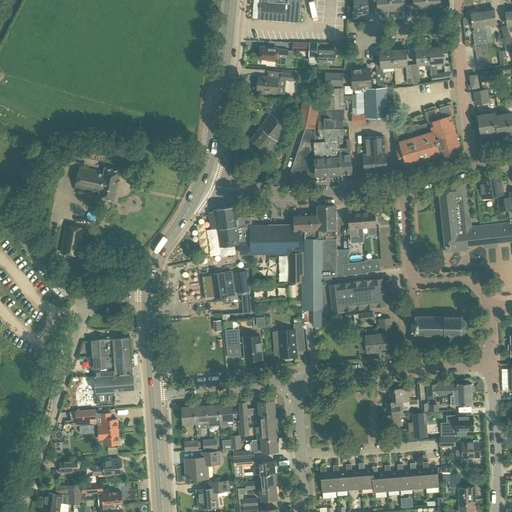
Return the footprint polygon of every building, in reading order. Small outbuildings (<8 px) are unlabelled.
[(260,0),(259,20),(264,20),(286,22),(291,22),(291,21),(299,22),(300,4),(300,0),(260,0)] [(353,6),(352,16),(363,15),(363,12),(368,12),(366,0),(353,0),(354,6),(353,6)] [(376,0),(378,11),(391,10),(389,0),(376,0)] [(389,0),(391,10),(404,9),(403,0),(389,0)] [(413,0),(414,8),(427,7),(426,0),(413,0)] [(495,9),(482,11),(487,42),(487,43),(492,42),(490,24),(497,23),(495,9)] [(507,26),(502,26),(504,44),(511,43),(509,32),(511,31),(511,10),(505,12),(507,26)] [(482,11),(470,13),(472,27),(479,26),(480,32),(473,33),(475,44),(487,42),(482,11)] [(487,42),(475,44),(476,51),(487,49),(487,43),(487,42)] [(293,43),(293,51),(307,52),(307,44),(293,43)] [(309,43),(309,56),(318,57),(318,63),(335,64),(335,49),(319,49),(319,43),(309,43)] [(442,46),(429,47),(430,70),(431,75),(431,81),(444,79),(443,73),(436,74),(435,63),(443,63),(442,46)] [(260,47),(259,58),(267,59),(267,60),(276,61),(276,66),(292,67),(293,58),(287,58),(287,50),(277,49),(260,47)] [(417,65),(412,65),(413,83),(419,83),(418,69),(418,65),(425,64),(425,70),(430,70),(429,47),(416,48),(417,65)] [(406,49),(392,50),(394,66),(405,65),(407,84),(413,83),(412,65),(407,65),(406,49)] [(381,67),(376,68),(377,87),(383,87),(382,67),(394,66),(392,50),(379,51),(381,67)] [(363,69),(351,70),(353,89),(352,90),(352,125),(366,124),(366,118),(387,117),(386,87),(371,88),(369,70),(363,70),(363,69)] [(259,76),(257,92),(284,95),(286,81),(296,82),(296,76),(307,77),(308,72),(294,70),(281,70),(281,72),(268,71),(267,77),(259,76)] [(325,73),(325,84),(343,85),(343,74),(325,73)] [(318,108),(314,126),(316,126),(317,131),(317,132),(318,132),(318,121),(332,121),(342,120),(343,128),(349,128),(346,119),(343,120),(343,88),(321,88),(321,108),(318,108)] [(486,89),(473,91),(476,104),(488,102),(486,89)] [(305,126),(290,172),(295,176),(316,174),(314,158),(315,158),(314,142),(316,142),(317,132),(317,131),(316,126),(314,126),(318,108),(319,102),(303,98),(298,125),(305,126)] [(400,143),(394,145),(401,169),(431,160),(432,162),(462,153),(450,115),(453,115),(450,105),(425,113),(428,123),(419,126),(418,124),(408,127),(412,138),(400,141),(400,143)] [(495,113),(478,116),(481,135),(497,132),(498,135),(511,133),(511,114),(511,113),(495,116),(495,113)] [(260,127),(250,139),(267,152),(277,140),(276,140),(287,127),(270,114),(260,127)] [(342,120),(332,121),(333,136),(339,136),(341,173),(352,172),(349,128),(343,128),(342,120)] [(316,142),(314,142),(315,158),(314,158),(316,174),(341,173),(339,136),(333,136),(332,121),(318,121),(318,132),(317,132),(316,142)] [(383,136),(362,138),(364,155),(363,155),(365,171),(387,169),(385,153),(383,136)] [(70,143),(67,156),(81,159),(84,146),(70,143)] [(79,167),(75,188),(99,193),(98,197),(114,201),(118,184),(119,178),(120,171),(105,167),(104,172),(79,167)] [(500,175),(479,178),(482,198),(497,196),(499,211),(511,209),(510,197),(503,198),(500,175)] [(452,185),(438,186),(444,246),(445,246),(445,252),(467,250),(467,246),(484,244),(484,248),(497,246),(496,242),(511,240),(511,218),(510,219),(510,222),(471,227),(466,184),(458,184),(452,185)] [(317,215),(318,215),(318,229),(319,239),(322,239),(322,250),(336,250),(336,239),(326,239),(326,229),(336,229),(336,205),(317,205),(317,215)] [(235,206),(214,209),(217,229),(220,247),(241,244),(241,253),(289,253),(289,267),(289,282),(302,282),(302,275),(303,275),(303,231),(294,231),(294,225),(251,226),(251,218),(237,218),(235,206)] [(374,210),(361,211),(362,227),(368,227),(368,234),(375,234),(375,227),(375,226),(374,210)] [(361,211),(348,212),(349,229),(350,228),(350,236),(357,235),(357,228),(362,227),(361,211)] [(337,276),(336,250),(322,250),(322,239),(319,239),(318,229),(318,215),(317,215),(293,216),(294,225),(294,230),(305,230),(305,276),(302,276),(302,309),(313,309),(314,326),(326,325),(325,317),(324,317),(324,315),(322,315),(322,309),(322,277),(337,276)] [(65,225),(60,252),(80,255),(85,228),(65,225)] [(94,232),(87,236),(90,243),(97,239),(94,232)] [(349,249),(336,250),(337,276),(343,276),(342,264),(349,263),(349,249)] [(364,252),(355,252),(355,261),(364,261),(364,252)] [(379,258),(372,259),(374,271),(381,270),(379,258)] [(349,263),(342,264),(343,276),(367,273),(367,272),(365,261),(349,263)] [(211,275),(203,276),(206,298),(214,297),(214,298),(235,295),(232,271),(211,274),(211,275)] [(246,271),(234,273),(235,279),(237,295),(241,294),(243,313),(251,312),(249,293),(247,277),(246,271)] [(383,278),(329,284),(333,312),(337,311),(337,313),(344,312),(344,310),(369,307),(369,309),(374,309),(374,306),(386,305),(385,296),(386,296),(385,287),(384,287),(383,278)] [(372,312),(360,313),(361,321),(373,320),(372,312)] [(412,322),(412,328),(414,328),(414,334),(444,334),(444,336),(445,336),(445,342),(443,343),(444,344),(445,342),(452,342),(453,344),(454,343),(453,342),(453,336),(453,334),(460,334),(461,336),(462,335),(461,333),(465,329),(467,330),(468,329),(466,328),(466,323),(468,322),(467,321),(465,321),(461,317),(462,315),(461,315),(460,317),(453,317),(453,315),(452,315),(452,317),(445,317),(445,314),(444,315),(444,317),(414,316),(414,322),(412,322)] [(366,341),(358,341),(359,351),(367,351),(388,349),(387,336),(390,335),(389,326),(391,326),(391,318),(378,319),(379,327),(381,327),(382,333),(376,334),(376,332),(365,333),(366,335),(365,335),(366,341)] [(276,331),(272,331),(274,355),(278,355),(278,357),(283,357),(284,359),(284,361),(292,361),(292,358),(292,356),(297,356),(297,351),(304,350),(303,329),(302,329),(301,322),(293,323),(293,329),(276,330),(276,331)] [(237,328),(224,330),(226,345),(238,344),(237,328)] [(259,334),(242,336),(245,359),(261,357),(259,334)] [(130,337),(89,340),(90,357),(131,354),(130,337)] [(131,354),(90,357),(91,361),(94,361),(95,375),(99,375),(99,376),(102,376),(102,378),(124,375),(124,373),(133,372),(132,365),(134,365),(133,354),(131,354)] [(96,391),(75,393),(76,405),(90,404),(90,406),(116,404),(115,390),(134,388),(133,372),(124,373),(124,375),(102,378),(102,376),(99,376),(99,375),(95,375),(96,391)] [(457,383),(426,384),(426,395),(451,395),(453,395),(452,392),(471,392),(471,391),(474,388),(471,384),(471,383),(470,383),(468,381),(466,381),(465,379),(457,381),(457,383)] [(389,389),(390,402),(402,401),(406,401),(405,388),(389,389)] [(453,395),(451,395),(451,404),(472,404),(471,392),(452,392),(453,395)] [(239,403),(240,415),(247,415),(255,414),(275,413),(274,400),(265,401),(264,394),(257,395),(258,407),(246,408),(246,402),(239,403)] [(390,402),(386,402),(387,414),(387,415),(398,414),(403,414),(402,401),(390,402)] [(232,403),(219,404),(220,420),(221,427),(228,426),(227,420),(233,419),(232,403)] [(219,404),(207,405),(208,421),(220,420),(219,404)] [(207,405),(194,406),(195,422),(208,421),(207,405)] [(194,406),(181,407),(183,423),(195,422),(194,406)] [(96,410),(76,411),(77,425),(96,424),(96,422),(98,422),(99,437),(104,437),(105,445),(119,443),(117,419),(111,420),(111,413),(98,414),(96,413),(96,410)] [(275,413),(255,414),(255,418),(259,418),(260,426),(276,425),(275,413)] [(387,414),(382,415),(383,428),(399,426),(398,414),(387,415),(387,414)] [(447,423),(441,423),(441,436),(457,435),(457,431),(472,430),(472,415),(455,415),(455,423),(447,423)] [(257,433),(256,434),(256,439),(277,437),(276,425),(260,426),(260,433),(257,433)] [(239,435),(231,436),(231,439),(232,449),(241,448),(239,435)] [(454,436),(439,436),(440,446),(455,445),(454,436)] [(277,437),(256,439),(252,439),(252,442),(250,442),(250,450),(253,450),(253,451),(278,450),(277,437)] [(231,439),(222,440),(223,449),(232,449),(231,439)] [(197,441),(184,442),(185,451),(198,450),(197,441)] [(457,449),(455,449),(455,455),(462,455),(462,457),(479,457),(479,442),(462,442),(462,443),(459,443),(457,446),(457,449)] [(250,450),(233,451),(234,458),(254,457),(253,451),(253,450),(250,450)] [(202,457),(185,458),(186,479),(208,478),(207,464),(220,463),(219,451),(202,452),(202,457)] [(254,457),(234,458),(234,465),(235,465),(236,476),(242,476),(241,465),(254,464),(255,475),(259,474),(275,473),(274,460),(254,462),(254,457)] [(103,465),(92,466),(93,475),(104,474),(104,475),(121,474),(120,459),(103,460),(103,465)] [(77,460),(59,461),(60,473),(78,471),(77,460)] [(422,462),(423,468),(425,488),(438,486),(437,467),(428,468),(428,461),(422,462)] [(364,462),(358,463),(359,470),(361,489),(374,488),(372,468),(364,469),(364,462)] [(415,462),(410,463),(410,469),(412,489),(425,488),(423,468),(416,469),(415,462)] [(397,464),(398,470),(399,490),(412,489),(410,469),(403,470),(402,463),(397,464)] [(351,464),(346,464),(346,471),(348,490),(361,489),(359,470),(352,470),(351,464)] [(389,464),(384,465),(385,471),(386,491),(399,490),(398,470),(390,471),(389,464)] [(338,465),(333,465),(333,472),(335,491),(348,490),(346,471),(339,471),(338,465)] [(372,468),(374,488),(374,492),(386,491),(385,471),(377,472),(377,465),(372,466),(372,468)] [(326,466),(320,466),(322,492),(335,491),(333,472),(326,472),(326,466)] [(275,473),(259,474),(260,487),(276,486),(275,473)] [(459,475),(442,475),(442,481),(442,490),(449,490),(459,490),(459,500),(473,499),(473,500),(474,500),(474,486),(460,486),(459,475)] [(210,488),(197,489),(199,509),(217,507),(216,491),(229,490),(228,486),(228,481),(209,482),(210,488)] [(102,483),(82,484),(83,492),(98,491),(98,493),(103,492),(103,490),(102,483)] [(79,484),(68,485),(69,504),(81,503),(79,484)] [(276,486),(260,487),(261,500),(277,498),(276,486)] [(246,488),(238,489),(239,507),(244,506),(243,499),(243,495),(247,494),(246,488)] [(103,492),(98,493),(99,505),(104,505),(122,504),(122,503),(124,502),(123,498),(121,497),(121,491),(109,492),(109,490),(103,490),(103,492)] [(397,491),(397,501),(409,500),(408,491),(397,491)] [(47,493),(44,511),(56,511),(59,494),(47,493)] [(257,498),(243,499),(244,506),(257,505),(257,498)] [(459,510),(445,510),(445,511),(472,511),(473,500),(473,499),(459,500),(459,510)]
